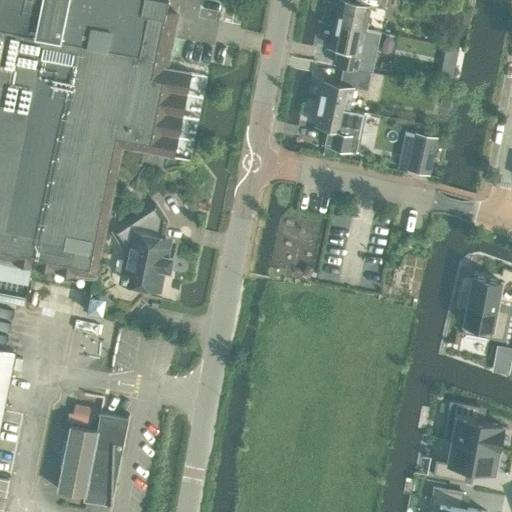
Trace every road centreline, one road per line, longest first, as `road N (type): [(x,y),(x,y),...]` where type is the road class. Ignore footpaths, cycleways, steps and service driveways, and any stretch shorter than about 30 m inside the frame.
road 1 (tertiary): [(184,511),(250,163)]
road 2 (residential): [(250,163),(498,221)]
road 3 (tertiary): [(250,163),(281,0)]
